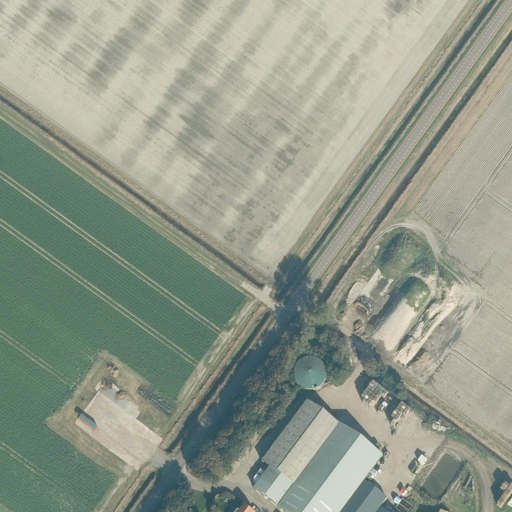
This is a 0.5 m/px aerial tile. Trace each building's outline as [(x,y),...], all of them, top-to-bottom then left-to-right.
[(293,374),(293,377),(294,379),(295,382),(296,384),(298,387),(300,388),(302,390),(305,391),(308,392),(311,392),(313,391),(316,391),(318,389),(321,388),(323,386),(324,383),(325,381),(326,378),(326,375),(326,373),(325,370),(324,367),(323,365),(321,363),(318,361),(316,360),(313,359),(311,359),(308,359),(305,360),(302,361),(300,362),(298,364),(296,366),(295,369),(294,371),(293,374)] [(307,404),(262,465),(270,471),(294,488),(339,427),(307,404)] [(382,459),(339,427),(294,488),(278,509),(281,511),(342,511),(364,483),(382,459)] [(364,483),(342,511),(428,511),(438,500),(382,459),(364,483)] [(270,471),(254,492),(278,509),(294,488),(270,471)]
